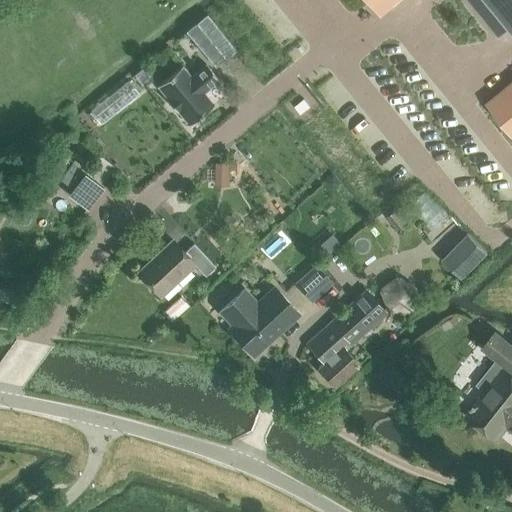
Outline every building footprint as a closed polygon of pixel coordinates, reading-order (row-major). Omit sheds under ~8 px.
[(511,0),(369,0),(382,15),(400,0),(468,0),(498,37),(510,28),(511,30),(511,81),(486,103),(511,135),(511,0)] [(213,104),(203,92),(218,81),(219,80),(206,64),(205,65),(191,77),(182,67),(183,67),(182,65),(157,86),(158,87),(158,86),(169,100),(168,101),(176,111),(177,110),(188,124),(189,125),(214,105),(213,104)] [(477,143),(460,156),(484,187),(501,173),(477,143)] [(80,174),(71,197),(92,206),(102,183),(80,174)] [(463,279),(488,253),(469,233),(443,260),(463,279)] [(160,296),(194,264),(205,276),(215,266),(193,243),(184,252),(172,239),(138,272),(160,296)] [(316,264),(295,283),(311,301),(331,283),(316,264)] [(385,277),(382,302),(413,306),(416,280),(385,277)] [(252,355),(299,313),(275,287),(256,303),(243,288),(219,310),(233,324),(228,329),(252,355)] [(361,294),(307,342),(324,362),(318,367),(334,385),(357,365),(342,347),(346,343),(348,342),(350,345),(351,346),(355,342),(382,317),(386,313),(366,290),(366,289),(364,291),(361,294)] [(511,346),(495,333),(482,349),(506,368),(467,416),(497,439),(507,427),(511,430),(511,346)]
